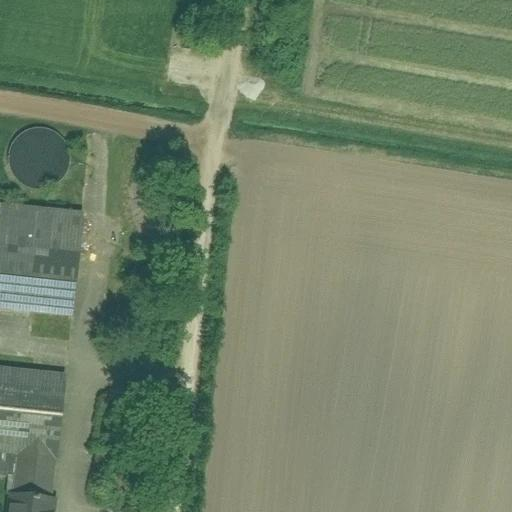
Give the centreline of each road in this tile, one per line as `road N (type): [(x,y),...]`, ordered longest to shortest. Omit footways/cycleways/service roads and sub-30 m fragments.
road 1 (residential): [(169,511),(240,0)]
road 2 (track): [(0,92),(223,127)]
